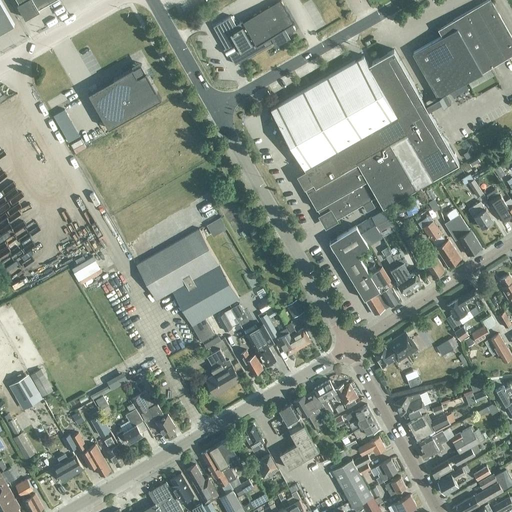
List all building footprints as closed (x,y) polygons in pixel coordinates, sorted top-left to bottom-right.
[(0,0),(0,32),(14,24),(0,0)] [(26,18),(40,10),(39,8),(53,0),(17,0),(19,3),(17,4),(26,18)] [(280,0),(279,0),(236,25),(231,16),(213,26),(225,47),(223,49),(227,55),(229,54),(235,64),(274,41),(276,44),(288,37),(287,34),(295,29),(292,25),(294,24),(280,0)] [(446,93),(511,55),(511,38),(490,0),(488,0),(437,29),(441,37),(413,53),(438,97),(446,93)] [(394,49),(368,64),(364,56),(271,109),(305,169),(297,174),(322,216),(326,214),(327,216),(331,217),(332,216),(335,220),(362,204),(366,211),(375,206),(371,199),(377,196),(383,206),(459,163),(428,110),(425,104),(394,49)] [(89,93),(108,128),(161,98),(157,90),(146,71),(145,71),(141,64),(133,68),(133,67),(114,78),(89,93)] [(428,110),(441,102),(443,106),(451,101),(446,93),(438,97),(425,104),(428,110)] [(471,165),(480,161),(477,156),(469,161),(471,165)] [(494,169),(500,177),(505,174),(499,165),(494,169)] [(461,179),(464,185),(473,179),(470,173),(461,179)] [(479,176),(474,178),(476,181),(478,185),(483,182),(479,176)] [(478,185),(476,181),(474,178),(468,182),(477,197),(483,193),(478,185)] [(431,185),(426,188),(429,193),(434,190),(431,185)] [(505,222),(511,218),(511,220),(511,205),(509,208),(496,189),(487,195),(505,222)] [(395,207),(398,214),(416,205),(411,196),(401,201),(402,203),(395,207)] [(428,202),(434,211),(440,208),(434,199),(428,202)] [(485,208),(480,201),(469,209),(473,216),(475,215),(482,227),(493,220),(486,208),(485,208)] [(394,223),(385,208),(371,217),(380,231),(394,223)] [(458,237),(468,253),(481,245),(471,229),(470,229),(460,213),(445,222),(456,239),(458,237)] [(220,217),(206,225),(213,236),(227,228),(220,217)] [(371,217),(357,225),(356,225),(329,241),(345,267),(360,257),(358,253),(383,237),(371,217)] [(449,266),(461,258),(448,239),(446,240),(433,220),(423,227),(449,266)] [(412,237),(411,237),(411,236),(413,235),(408,226),(407,227),(406,227),(399,231),(405,242),(411,252),(418,247),(412,237)] [(214,334),(205,318),(239,298),(198,228),(136,264),(156,299),(172,290),(202,341),(214,334)] [(399,265),(393,255),(392,255),(388,248),(382,251),(392,268),(391,269),(397,280),(396,281),(405,294),(414,288),(399,265)] [(431,248),(426,251),(425,250),(416,256),(421,265),(425,262),(434,276),(445,269),(431,248)] [(414,269),(409,272),(397,252),(393,255),(399,265),(414,288),(423,283),(414,269)] [(370,273),(360,257),(345,267),(374,314),(390,304),(381,289),(380,289),(370,273)] [(263,268),(266,272),(275,266),(273,262),(263,268)] [(377,269),(370,273),(380,289),(381,289),(390,304),(399,298),(391,284),(392,283),(382,265),(377,268),(377,269)] [(510,302),(511,300),(511,278),(509,274),(500,279),(504,287),(502,288),(510,302)] [(472,289),(461,296),(458,298),(447,305),(452,313),(450,315),(454,320),(453,320),(456,325),(461,322),(458,317),(469,310),(466,305),(467,304),(466,302),(476,296),(472,289)] [(256,304),(262,313),(273,306),(268,297),(256,304)] [(294,317),(302,312),(295,300),(287,305),(294,317)] [(243,311),(240,304),(231,308),(235,316),(243,311)] [(220,314),(220,315),(217,316),(225,331),(222,333),(224,337),(242,327),(235,316),(231,308),(220,314)] [(492,323),(499,319),(495,310),(487,314),(492,323)] [(433,317),(440,327),(449,321),(441,311),(433,317)] [(505,327),(511,323),(504,311),(498,315),(505,327)] [(278,334),(266,314),(260,317),(272,338),(278,334)] [(286,328),(288,331),(289,331),(289,332),(288,332),(290,335),(294,342),(298,348),(307,344),(306,342),(310,340),(303,328),(296,332),(291,321),(285,325),(285,326),(286,328)] [(276,360),(269,347),(275,344),(263,323),(257,327),(255,324),(244,330),(246,333),(245,334),(257,354),(258,353),(266,366),(267,365),(269,366),(270,365),(271,363),(276,360)] [(491,334),(487,329),(485,325),(471,333),(477,342),(491,334)] [(463,326),(459,329),(454,332),(460,340),(469,335),(463,326)] [(280,331),(282,335),(278,338),(287,354),(298,348),(290,335),(288,332),(289,332),(289,331),(288,331),(286,328),(280,331)] [(386,347),(385,346),(374,353),(383,367),(394,360),(393,359),(396,358),(398,361),(418,348),(411,338),(410,338),(406,331),(387,343),(388,346),(386,347)] [(503,360),(511,356),(498,333),(485,341),(493,354),(498,351),(503,360)] [(464,339),(467,344),(472,341),(470,336),(464,339)] [(442,355),(453,348),(447,340),(437,346),(442,355)] [(210,370),(213,375),(206,379),(214,394),(240,379),(232,364),(228,366),(226,362),(227,361),(220,349),(207,356),(214,368),(210,370)] [(260,369),(262,368),(254,354),(250,357),(246,350),(241,353),(253,374),(257,371),(258,372),(260,370),(260,369)] [(33,380),(42,396),(52,390),(43,374),(33,380)] [(329,380),(322,384),(330,398),(334,395),(336,397),(340,395),(338,393),(337,393),(329,380)] [(340,395),(347,408),(356,402),(354,399),(358,396),(350,383),(344,386),(343,384),(336,388),(338,393),(340,395)] [(330,398),(322,384),(314,388),(330,417),(334,414),(332,411),(333,411),(326,400),(330,398)] [(503,385),(495,390),(504,405),(505,404),(511,414),(511,413),(511,387),(511,386),(505,389),(503,385)] [(315,427),(323,422),(321,418),(328,414),(314,390),(305,395),(305,394),(293,400),(302,415),(304,416),(308,414),(315,427)] [(419,394),(419,393),(407,396),(394,402),(401,415),(404,413),(406,418),(429,409),(427,403),(432,401),(427,390),(419,394)] [(473,395),(476,402),(487,397),(484,391),(473,395)] [(141,393),(131,399),(139,413),(141,412),(145,421),(153,416),(165,437),(174,432),(172,429),(175,427),(168,414),(164,416),(157,403),(149,408),(141,393)] [(473,395),(472,393),(466,395),(470,404),(476,402),(473,395)] [(104,394),(96,399),(101,409),(109,404),(104,394)] [(132,424),(133,426),(124,431),(122,429),(116,433),(120,442),(127,438),(129,442),(143,435),(136,424),(143,420),(135,408),(129,398),(123,401),(129,412),(125,414),(132,424)] [(295,426),(303,422),(291,402),(277,409),(286,424),(293,421),(295,426)] [(487,407),(492,415),(498,411),(494,403),(487,407)] [(344,409),(341,404),(335,408),(338,413),(344,409)] [(358,419),(371,412),(367,404),(345,416),(348,420),(356,416),(358,419)] [(443,410),(441,405),(441,404),(432,408),(434,413),(443,410)] [(417,414),(418,416),(405,423),(410,431),(428,421),(431,420),(426,410),(417,414)] [(79,411),(72,415),(78,425),(85,421),(79,411)] [(371,412),(358,419),(350,424),(352,428),(357,426),(356,425),(360,423),(362,427),(376,420),(371,412)] [(100,436),(110,431),(101,414),(91,420),(100,436)] [(427,432),(435,428),(436,431),(450,423),(446,415),(431,421),(431,420),(428,421),(410,431),(414,439),(427,432)] [(333,420),(336,425),(344,421),(341,416),(333,420)] [(20,431),(12,418),(7,421),(15,434),(20,431)] [(376,420),(362,427),(354,432),(357,438),(360,436),(361,438),(380,428),(376,420)] [(303,422),(295,426),(289,430),(297,444),(280,453),(288,468),(319,450),(303,422)] [(254,423),(245,428),(249,434),(245,436),(254,451),(261,447),(259,445),(264,442),(254,423)] [(478,428),(473,431),(471,426),(451,438),(454,442),(459,452),(484,439),(478,428)] [(499,432),(503,437),(510,433),(507,427),(499,432)] [(342,438),(347,435),(343,429),(338,432),(342,438)] [(442,429),(424,440),(419,443),(423,450),(421,451),(425,458),(444,448),(441,443),(448,439),(442,429)] [(0,434),(0,440),(2,444),(10,440),(6,432),(0,434)] [(13,437),(25,457),(33,452),(22,432),(13,437)] [(77,432),(72,436),(70,437),(80,451),(86,447),(77,432)] [(69,435),(67,436),(62,439),(67,449),(69,452),(76,449),(69,435)] [(376,452),(385,447),(379,435),(370,440),(370,441),(358,447),(362,453),(373,447),(376,452)] [(116,466),(125,461),(109,436),(103,440),(108,449),(106,450),(116,466)] [(218,443),(229,462),(230,465),(233,463),(237,471),(244,467),(227,438),(218,443)] [(345,444),(348,450),(358,444),(355,439),(345,444)] [(229,462),(218,443),(210,448),(221,467),(229,462)] [(460,453),(458,454),(431,469),(436,477),(452,468),(449,464),(455,461),(457,465),(475,455),(474,454),(480,451),(476,444),(460,453)] [(94,445),(89,448),(80,454),(89,468),(95,465),(101,475),(110,470),(94,445)] [(221,485),(228,481),(226,477),(223,472),(220,467),(209,448),(201,453),(216,479),(217,479),(221,485)] [(349,453),(347,448),(337,453),(339,458),(349,453)] [(358,467),(372,459),(368,452),(354,460),(358,467)] [(263,478),(278,470),(269,453),(254,462),(263,478)] [(61,464),(53,468),(61,482),(83,469),(75,456),(68,459),(65,454),(58,459),(61,464)] [(390,477),(388,474),(397,469),(391,458),(382,463),(376,466),(379,472),(377,473),(382,481),(390,477)] [(353,459),(352,459),(333,469),(333,470),(353,506),(373,495),(372,495),(352,459),(353,459)] [(370,469),(367,463),(358,467),(362,474),(370,469)] [(219,496),(213,486),(208,477),(205,480),(196,464),(186,469),(200,493),(200,494),(205,504),(209,502),(219,496)] [(465,473),(469,471),(466,465),(438,481),(445,494),(458,486),(454,479),(465,473)] [(4,471),(10,482),(19,476),(13,466),(7,469),(4,471)] [(477,480),(490,472),(487,466),(473,473),(477,480)] [(231,467),(223,471),(233,488),(234,487),(238,494),(254,486),(250,478),(241,483),(237,476),(236,476),(231,467)] [(3,471),(0,473),(0,472),(0,511),(18,511),(14,504),(17,503),(6,483),(9,481),(3,471)] [(496,480),(497,482),(469,498),(469,497),(452,507),(455,511),(465,511),(474,507),(503,490),(507,487),(502,471),(495,475),(493,473),(479,482),(482,488),(496,480)] [(194,494),(181,472),(170,479),(173,485),(170,487),(174,493),(179,503),(194,494)] [(391,495),(406,487),(400,476),(391,481),(385,484),(391,495)] [(27,479),(16,485),(21,496),(22,495),(25,499),(22,501),(28,511),(35,511),(43,508),(35,494),(31,496),(29,492),(33,489),(27,479)] [(148,491),(159,511),(184,511),(181,505),(179,503),(174,493),(174,494),(166,481),(166,482),(151,491),(150,490),(148,491)] [(381,493),(377,486),(371,489),(375,496),(381,493)] [(220,496),(228,511),(243,511),(245,511),(233,489),(220,496)] [(296,501),(289,504),(288,505),(291,511),(306,511),(300,499),(296,490),(291,493),(296,501)] [(395,503),(388,507),(390,511),(404,511),(416,505),(410,494),(401,499),(395,503)] [(378,511),(381,511),(373,496),(361,502),(363,507),(366,511),(378,511)] [(496,511),(500,511),(511,505),(511,502),(509,496),(493,505),(496,511)] [(148,511),(140,497),(129,503),(130,504),(134,511),(148,511)] [(285,507),(278,510),(277,511),(291,511),(288,505),(289,504),(285,497),(280,499),(285,507)] [(207,511),(204,505),(202,502),(185,511),(207,511)] [(215,511),(209,502),(205,504),(204,505),(208,511),(215,511)] [(242,506),(245,511),(253,506),(251,502),(242,506)] [(273,511),(277,511),(278,510),(274,503),(269,505),(273,511)]
